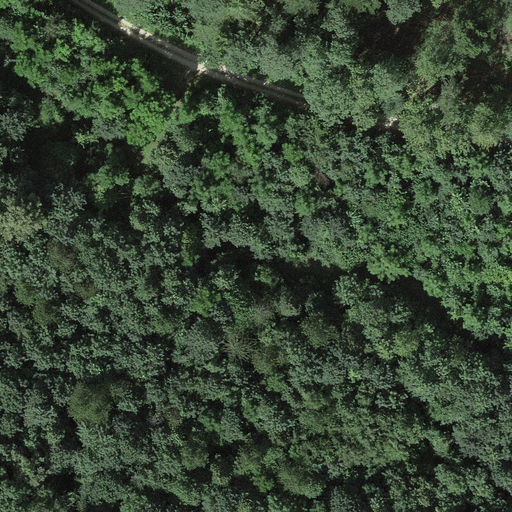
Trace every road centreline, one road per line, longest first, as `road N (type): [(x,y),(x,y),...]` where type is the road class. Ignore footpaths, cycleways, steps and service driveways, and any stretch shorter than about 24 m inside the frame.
road 1 (track): [(511,355),(391,281),(263,254),(208,230),(0,66)]
road 2 (track): [(81,0),(193,61),(272,91),(365,120),(511,137)]
road 3 (track): [(313,262),(376,355),(511,485)]
